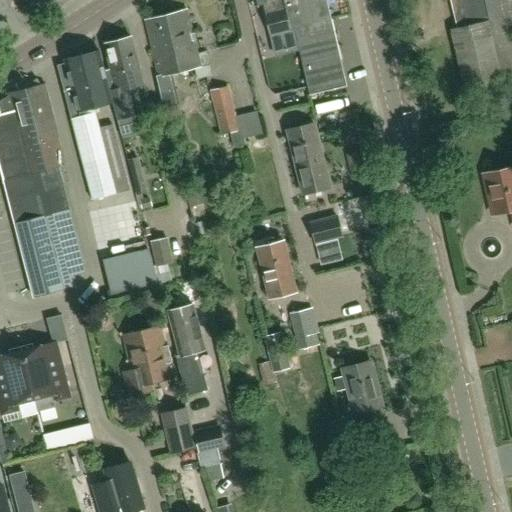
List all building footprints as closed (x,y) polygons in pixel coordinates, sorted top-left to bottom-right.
[(285,0),(287,5),(291,25),(298,49),(298,51),(299,51),(310,94),(346,85),(326,0),(285,0)] [(449,0),(456,28),(450,29),(468,107),(507,98),(511,97),(511,11),(509,0),(449,0)] [(287,5),(265,10),(270,30),(291,25),(287,5)] [(164,110),(174,107),(170,91),(174,90),(170,73),(195,67),(197,79),(213,75),(206,52),(197,54),(186,9),(146,19),(160,74),(157,75),(161,93),(160,93),(164,110)] [(143,83),(131,36),(104,43),(116,89),(110,91),(112,100),(117,118),(132,114),(125,87),(143,83)] [(110,91),(99,50),(65,58),(66,62),(58,64),(93,198),(130,189),(113,123),(100,127),(94,106),(112,100),(110,91)] [(58,163),(62,163),(60,150),(61,148),(58,136),(59,136),(45,84),(42,85),(37,78),(20,88),(18,89),(19,91),(7,94),(8,97),(2,99),(5,113),(0,114),(0,166),(34,296),(77,285),(74,275),(85,272),(86,268),(58,163)] [(242,129),(240,129),(228,86),(210,91),(221,135),(230,133),(233,147),(245,144),(242,129)] [(248,115),(249,132),(268,131),(267,115),(248,115)] [(331,186),(315,123),(288,129),(304,193),(331,186)] [(127,159),(132,181),(144,178),(138,156),(127,159)] [(511,167),(483,174),(492,213),(511,209),(511,212),(511,167)] [(309,222),(315,245),(344,237),(338,215),(309,222)] [(173,263),(167,237),(150,241),(156,267),(173,263)] [(297,291),(284,239),(256,246),(269,298),(297,291)] [(357,275),(348,277),(352,294),(361,292),(357,275)] [(205,348),(193,303),(181,306),(168,309),(180,353),(177,354),(187,394),(203,390),(192,351),(193,351),(205,348)] [(313,308),(310,309),(289,314),(298,350),(319,345),(317,334),(320,333),(313,308)] [(152,389),(150,382),(171,376),(168,362),(172,361),(168,344),(164,345),(160,325),(125,334),(133,369),(125,371),(130,394),(152,389)] [(263,337),(270,362),(258,365),(263,386),(278,383),(275,373),(290,369),(281,332),(263,337)] [(33,342),(21,345),(34,397),(52,392),(54,399),(70,396),(56,341),(34,346),(33,342)] [(34,397),(21,345),(10,348),(11,352),(0,354),(0,402),(2,412),(18,409),(16,402),(34,397)] [(362,411),(382,406),(370,362),(344,369),(353,403),(341,406),(348,433),(367,428),(362,411)] [(187,407),(160,413),(169,454),(196,448),(187,407)] [(47,452),(94,440),(89,423),(42,435),(47,452)] [(195,435),(198,447),(199,456),(226,449),(220,424),(194,430),(195,435)] [(385,424),(370,427),(374,445),(389,441),(385,424)] [(108,480),(94,484),(102,511),(129,511),(143,507),(130,460),(105,468),(108,480)] [(25,471),(9,475),(16,500),(31,496),(25,471)] [(6,493),(4,483),(0,484),(0,511),(11,511),(7,493),(6,493)]
